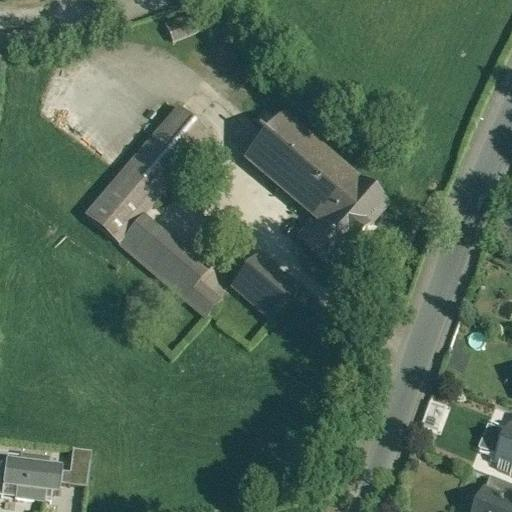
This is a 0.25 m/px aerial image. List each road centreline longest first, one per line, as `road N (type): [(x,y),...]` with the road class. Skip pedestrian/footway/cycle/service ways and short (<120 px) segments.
road 1 (secondary): [(357,511),(511,121)]
road 2 (unknown): [(238,270),(406,386)]
